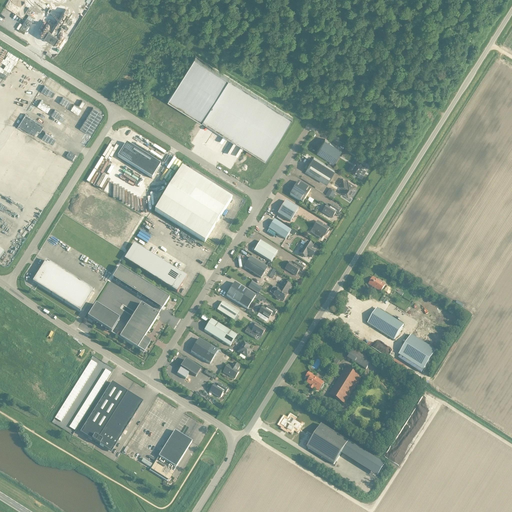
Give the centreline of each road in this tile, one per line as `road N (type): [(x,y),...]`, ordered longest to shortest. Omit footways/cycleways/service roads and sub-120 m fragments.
road 1 (unclassified): [(234,436),(253,420),(511,14)]
road 2 (unclassified): [(148,380),(261,201)]
road 3 (unclassified): [(7,286),(117,110)]
road 4 (unclassified): [(261,201),(117,110)]
road 5 (unclassified): [(148,380),(7,286)]
road 6 (unclassified): [(117,110),(0,35)]
road 7 (unknown): [(253,420),(337,470),(360,469)]
